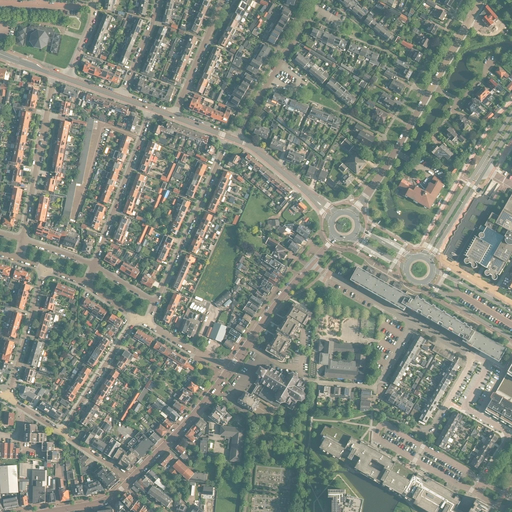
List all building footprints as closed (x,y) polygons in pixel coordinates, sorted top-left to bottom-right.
[(148,3),(141,1),(139,1),(137,0),(136,0),(136,3),(139,3),(138,8),(146,10),(147,3),(148,3)] [(197,0),(198,0),(202,2),(201,6),(196,4),(201,6),(207,9),(210,2),(203,0),(197,0)] [(251,0),(241,0),(240,2),(246,5),(249,6),(251,7),(252,8),(254,6),(249,3),(251,0)] [(351,12),(355,6),(353,4),(355,2),(353,0),(346,8),(351,12)] [(434,8),(437,5),(428,0),(427,0),(425,3),(434,8)] [(237,8),(245,12),(249,6),(246,5),(240,2),(237,8)] [(171,11),(177,13),(177,10),(174,9),(175,5),(167,3),(165,10),(171,11)] [(110,12),(110,11),(114,12),(114,10),(113,10),(113,5),(105,4),(104,11),(110,12)] [(194,10),(198,12),(204,15),(207,9),(201,6),(196,4),(195,6),(200,8),(198,12),(194,10)] [(351,12),(355,16),(360,10),(361,9),(362,8),(357,4),(355,6),(351,12)] [(278,12),(280,14),(283,15),(287,18),(291,12),(290,12),(291,11),(286,8),(282,6),(280,11),(279,10),(278,12)] [(486,19),(483,22),(488,28),(492,24),(490,21),(491,21),(488,18),(493,14),(486,6),(483,10),(484,11),(481,13),(484,17),(486,19)] [(146,10),(138,8),(137,10),(139,11),(138,15),(144,16),(146,10)] [(240,17),(244,19),(246,17),(243,15),(245,12),(237,8),(234,14),(240,17)] [(360,10),(355,16),(360,19),(365,14),(362,12),(364,10),(362,8),(361,9),(360,10)] [(393,15),(396,11),(390,8),(387,13),(392,16),(393,15)] [(437,14),(435,18),(441,21),(446,14),(440,10),(439,11),(435,9),(433,12),(437,14)] [(171,15),(171,11),(165,10),(163,17),(170,18),(172,18),(177,19),(178,17),(176,17),(176,16),(172,16),(172,15),(171,15)] [(191,16),(196,18),(196,19),(202,21),(204,15),(198,12),(194,10),(193,13),(197,14),(195,18),(191,16)] [(241,25),(243,23),(238,21),(240,17),(234,14),(231,20),(236,23),(239,24),(241,25)] [(289,19),(287,18),(283,15),(280,14),(277,19),(286,24),(289,19)] [(408,18),(406,17),(401,14),(398,19),(405,23),(408,18)] [(108,23),(110,24),(112,18),(104,15),(102,22),(108,24),(108,23)] [(134,21),(133,24),(135,25),(134,26),(141,28),(143,21),(137,19),(138,18),(132,16),(131,20),(134,21)] [(202,21),(196,19),(196,18),(191,16),(190,19),(194,21),(193,25),(200,28),(202,24),(201,23),(202,21)] [(371,19),(368,17),(363,22),(368,26),(373,21),(375,18),(373,16),(371,19)] [(170,18),(163,17),(162,23),(168,25),(170,18)] [(375,22),(373,20),(375,18),(373,21),(368,26),(373,30),(377,24),(375,22)] [(276,25),(277,26),(283,29),(286,24),(277,19),(275,23),(274,24),(276,25)] [(238,31),(240,32),(241,30),(239,29),(237,28),(239,24),(236,23),(231,20),(228,26),(233,29),(235,30),(236,30),(238,31)] [(424,24),(428,26),(425,30),(427,31),(427,32),(433,35),(438,27),(432,24),(431,25),(425,21),(424,24)] [(108,24),(102,22),(99,28),(105,30),(107,31),(110,24),(108,23),(108,24)] [(377,24),(373,30),(377,34),(382,28),(384,27),(384,26),(379,22),(377,24)] [(17,39),(16,45),(24,46),(25,41),(30,42),(34,48),(41,50),(47,46),(51,47),(50,52),(56,53),(60,35),(54,34),(53,32),(54,29),(30,24),(30,27),(28,28),(20,26),(19,32),(18,32),(16,38),(17,39)] [(135,25),(133,24),(132,24),(129,30),(131,31),(132,31),(132,32),(138,34),(141,28),(134,26),(135,25)] [(200,28),(193,25),(191,24),(188,31),(197,34),(200,28)] [(273,30),(274,31),(280,35),(283,29),(277,26),(276,25),(274,24),(271,29),(273,30)] [(232,36),(235,38),(236,35),(234,34),(235,30),(233,29),(228,26),(224,32),(230,35),(232,36)] [(387,32),(388,31),(384,27),(382,28),(377,34),(381,38),(382,38),(386,32),(387,32)] [(104,33),(105,30),(99,28),(97,34),(103,36),(105,37),(108,38),(109,35),(104,33)] [(167,30),(161,28),(158,34),(164,37),(164,36),(166,37),(167,34),(165,33),(167,30)] [(412,32),(418,35),(416,39),(418,40),(416,43),(419,45),(425,49),(430,41),(423,38),(420,36),(422,32),(414,28),(413,28),(411,31),(412,32)] [(130,34),(129,37),(129,38),(135,41),(138,34),(132,32),(132,31),(131,31),(129,30),(127,29),(126,32),(130,34)] [(268,34),(270,35),(270,36),(277,40),(280,35),(274,31),(273,30),(271,29),(268,34)] [(310,35),(316,38),(319,32),(313,29),(310,35)] [(319,31),(319,32),(316,38),(315,41),(317,42),(318,40),(321,42),(322,40),(324,34),(325,33),(319,31)] [(230,35),(224,32),(221,38),(227,41),(229,42),(232,43),(233,41),(230,39),(232,36),(230,35)] [(386,32),(382,38),(381,38),(384,41),(385,40),(387,41),(389,39),(391,40),(393,38),(387,32),(386,32)] [(105,37),(103,36),(97,34),(94,40),(101,43),(102,40),(103,41),(102,43),(105,44),(106,42),(103,41),(105,37)] [(162,43),(166,44),(167,42),(164,41),(165,40),(163,40),(164,37),(158,34),(155,40),(162,43)] [(277,40),(270,36),(270,35),(268,34),(265,40),(267,41),(273,45),(277,40)] [(189,39),(187,42),(188,42),(188,43),(193,45),(194,46),(196,41),(195,41),(196,39),(188,35),(187,38),(189,39)] [(333,45),(336,37),(330,35),(330,36),(327,42),(326,46),(328,46),(329,43),(333,45)] [(126,44),(127,44),(133,47),(135,41),(129,38),(129,37),(129,38),(124,36),(123,38),(125,39),(124,43),(126,44)] [(336,37),(333,45),(336,46),(335,48),(337,49),(338,47),(341,40),(341,39),(336,37)] [(227,41),(221,38),(218,44),(224,47),(226,48),(229,42),(227,41)] [(94,40),(92,47),(100,50),(103,51),(104,48),(101,47),(102,46),(100,46),(101,43),(94,40)] [(162,43),(155,40),(153,47),(159,49),(164,51),(165,48),(160,46),(162,43)] [(188,42),(187,42),(183,40),(182,43),(185,44),(187,45),(185,49),(191,51),(193,45),(188,43),(188,42)] [(346,43),(341,40),(338,47),(337,49),(343,51),(344,49),(346,43)] [(409,49),(411,49),(413,45),(403,40),(400,44),(409,49)] [(124,43),(121,42),(120,44),(123,46),(122,49),(124,50),(124,51),(130,53),(133,47),(127,44),(126,44),(124,43)] [(259,50),(261,51),(268,55),(271,50),(262,44),(259,50),(259,49),(259,50)] [(349,55),(352,56),(356,46),(350,44),(348,49),(347,48),(346,52),(350,53),(349,55)] [(359,55),(362,49),(356,46),(352,56),(351,58),(353,58),(354,55),(355,55),(356,54),(359,55)] [(89,53),(98,56),(100,50),(92,47),(89,53)] [(159,49),(153,47),(150,53),(158,56),(161,57),(162,54),(159,53),(158,52),(159,49)] [(181,54),(182,55),(188,58),(191,51),(185,49),(180,47),(179,49),(183,50),(181,54)] [(124,51),(124,50),(122,49),(119,48),(118,51),(122,53),(121,56),(128,60),(130,55),(129,55),(130,53),(124,51)] [(220,58),(221,55),(219,54),(220,50),(214,48),(211,54),(217,57),(219,58),(220,58)] [(364,58),(367,51),(362,49),(359,55),(362,56),(362,57),(364,58)] [(264,60),(268,55),(261,51),(259,50),(256,55),(264,60)] [(411,54),(408,59),(413,62),(414,61),(417,62),(422,55),(416,51),(415,52),(411,50),(409,53),(411,54)] [(367,51),(364,58),(367,59),(367,58),(370,60),(373,53),(367,51)] [(149,53),(147,59),(155,62),(156,62),(159,63),(160,61),(156,59),(158,56),(150,53),(149,53)] [(379,56),(373,53),(370,60),(369,63),(377,67),(379,63),(376,62),(379,56)] [(125,66),(127,60),(128,60),(121,56),(115,54),(113,57),(120,60),(119,63),(120,64),(119,66),(122,67),(123,65),(125,66)] [(209,61),(215,63),(220,65),(221,62),(218,61),(219,58),(217,57),(211,54),(209,61)] [(294,62),(298,66),(304,59),(302,57),(301,58),(298,55),(297,54),(292,59),(294,61),(294,62)] [(180,61),(186,64),(188,58),(182,55),(180,61)] [(261,66),(264,60),(256,55),(253,60),(255,61),(254,61),(255,62),(261,66)] [(332,62),(321,56),(320,59),(330,65),(332,62)] [(238,68),(242,61),(235,57),(232,64),(238,68)] [(298,66),(303,70),(308,63),(310,61),(308,59),(307,60),(304,58),(304,59),(298,66)] [(155,62),(147,59),(145,65),(151,68),(156,70),(157,67),(154,66),(155,62)] [(183,70),(186,64),(180,61),(175,59),(174,62),(177,63),(178,64),(177,67),(177,68),(183,70)] [(394,66),(400,69),(398,74),(403,77),(407,80),(412,72),(407,69),(408,67),(406,66),(406,65),(397,60),(394,65),(394,66)] [(214,70),(217,71),(218,69),(214,67),(215,63),(209,61),(206,67),(212,69),(214,70)] [(310,61),(308,63),(303,70),(307,73),(308,73),(312,67),(315,65),(310,61)] [(258,71),(261,66),(255,62),(253,65),(253,64),(252,66),(251,67),(258,71)] [(82,72),(88,74),(90,66),(91,66),(91,65),(86,63),(82,72)] [(143,70),(141,74),(147,76),(148,75),(150,76),(150,75),(153,76),(154,74),(149,72),(151,68),(145,65),(144,65),(142,69),(143,70)] [(175,74),(180,76),(183,70),(177,68),(177,67),(172,65),(171,68),(174,69),(176,70),(174,73),(175,74)] [(255,76),(258,71),(251,67),(252,66),(249,65),(246,70),(248,72),(255,76)] [(308,73),(312,76),(317,71),(319,68),(315,65),(312,67),(308,73)] [(88,74),(94,76),(96,68),(91,66),(90,66),(88,74)] [(211,76),(217,79),(218,76),(213,74),(214,70),(212,69),(206,67),(203,73),(210,76),(211,76)] [(500,77),(503,75),(506,78),(508,76),(498,67),(494,72),(500,77)] [(96,68),(94,76),(100,78),(102,71),(96,68)] [(312,76),(312,77),(317,81),(317,80),(322,74),(324,72),(319,68),(317,71),(312,76)] [(0,78),(8,81),(8,77),(5,76),(6,71),(0,69),(0,78)] [(103,69),(102,71),(100,78),(106,80),(109,71),(103,69)] [(109,71),(106,80),(112,82),(114,75),(115,73),(109,71)] [(178,83),(180,76),(175,74),(174,73),(171,72),(167,82),(174,85),(175,82),(178,83)] [(317,80),(322,84),(328,76),(324,72),(322,74),(317,80)] [(115,73),(114,75),(112,82),(117,84),(120,75),(115,73)] [(201,79),(207,82),(209,83),(213,85),(214,82),(213,81),(210,80),(211,76),(210,76),(203,73),(201,79)] [(362,79),(363,79),(368,82),(370,78),(367,76),(365,74),(362,79)] [(243,81),(242,82),(249,86),(252,80),(244,75),(241,80),(243,81)] [(136,87),(135,90),(136,91),(140,92),(143,84),(143,85),(146,77),(142,76),(141,78),(139,79),(139,81),(137,87),(136,87)] [(31,83),(29,82),(28,85),(34,86),(35,84),(39,85),(41,79),(34,77),(33,77),(33,78),(31,83)] [(209,83),(207,82),(201,79),(198,86),(206,89),(209,90),(210,87),(207,86),(209,83)] [(494,90),(496,88),(501,93),(504,89),(500,85),(498,86),(491,79),(489,81),(488,81),(487,83),(487,84),(493,90),(493,89),(494,90)] [(241,80),(238,86),(239,87),(246,91),(249,86),(242,82),(243,81),(241,80)] [(397,93),(399,94),(404,86),(394,80),(389,88),(392,90),(392,89),(394,90),(393,91),(397,94),(397,93)] [(330,90),(336,83),(334,81),(332,84),(329,81),(325,87),(330,90)] [(330,90),(334,94),(339,89),(341,87),(336,83),(330,90)] [(28,85),(23,84),(22,87),(25,87),(24,90),(28,91),(27,95),(33,96),(33,95),(37,96),(39,87),(34,86),(28,85)] [(143,84),(140,92),(146,94),(149,87),(143,85),(143,84)] [(66,86),(62,85),(60,91),(64,92),(63,93),(68,95),(68,94),(70,95),(73,88),(66,86)] [(203,96),(206,89),(198,86),(197,85),(195,90),(196,90),(195,92),(203,96)] [(168,91),(167,93),(164,101),(169,102),(172,92),(173,92),(174,87),(170,86),(168,91)] [(239,87),(238,86),(235,91),(236,92),(243,96),(246,91),(239,87)] [(149,87),(146,94),(152,96),(155,89),(149,87)] [(339,89),(334,94),(339,98),(343,93),(345,90),(341,87),(339,89)] [(492,96),(483,87),(479,91),(488,100),(492,96)] [(73,88),(70,95),(73,96),(73,97),(77,98),(80,91),(73,88)] [(155,89),(152,96),(158,99),(161,91),(155,89)] [(167,93),(168,91),(161,90),(161,91),(158,99),(164,101),(167,93)] [(343,93),(339,98),(343,102),(350,94),(345,90),(343,93)] [(240,101),(243,96),(236,92),(235,91),(232,96),(240,101)] [(488,100),(479,91),(475,95),(481,102),(480,103),(485,108),(487,106),(485,105),(489,101),(488,100)] [(272,100),(271,102),(277,104),(277,102),(278,103),(281,96),(278,95),(278,94),(275,93),(272,100)] [(33,95),(33,96),(27,95),(24,94),(22,101),(26,101),(36,103),(37,96),(33,95)] [(93,96),(87,94),(85,100),(91,102),(93,96)] [(350,94),(343,102),(348,106),(353,101),(354,102),(356,99),(350,94)] [(390,110),(394,103),(388,100),(390,97),(383,94),(378,103),(390,110)] [(99,98),(93,96),(91,102),(97,105),(99,98)] [(196,104),(193,111),(199,113),(201,106),(198,105),(201,97),(199,96),(198,99),(197,101),(196,104)] [(240,101),(232,96),(231,96),(226,105),(233,108),(235,105),(237,106),(240,101)] [(281,96),(278,103),(283,105),(286,98),(287,97),(283,96),(282,97),(281,96)] [(99,98),(97,105),(96,107),(102,109),(103,107),(105,100),(99,98)] [(285,109),(287,110),(288,108),(289,108),(292,100),(286,98),(283,105),(286,106),(285,109)] [(477,104),(479,102),(475,98),(473,100),(472,99),(468,103),(478,114),(480,112),(476,108),(479,106),(477,104)] [(197,101),(193,99),(189,110),(193,111),(196,104),(197,101)] [(108,111),(109,109),(111,102),(105,100),(103,107),(102,109),(108,111)] [(292,100),(289,108),(291,109),(291,108),(295,109),(297,103),(292,100)] [(373,108),(376,104),(368,100),(366,104),(373,108)] [(34,109),(36,103),(26,101),(25,104),(22,103),(22,105),(23,106),(23,107),(34,109)] [(112,110),(114,111),(117,104),(111,102),(109,109),(108,111),(111,112),(112,110)] [(294,111),(297,113),(299,114),(299,115),(303,105),(297,103),(295,109),(294,111)] [(473,112),(477,115),(478,114),(468,103),(463,108),(470,115),(473,112)] [(117,104),(114,111),(114,112),(116,113),(117,112),(120,113),(122,106),(117,104)] [(303,105),(299,115),(301,116),(302,112),(306,114),(309,106),(305,105),(305,106),(303,105)] [(122,106),(120,113),(119,116),(125,118),(126,116),(128,117),(130,113),(127,112),(128,109),(122,106)] [(199,113),(204,115),(207,108),(201,106),(199,113)] [(23,109),(16,108),(13,107),(14,108),(14,110),(19,111),(18,113),(21,113),(20,118),(30,120),(31,114),(22,112),(23,109)] [(224,115),(222,122),(226,124),(230,113),(232,109),(227,107),(224,115)] [(72,119),(72,120),(77,121),(78,118),(69,116),(70,110),(60,108),(59,114),(65,116),(65,118),(72,119)] [(204,115),(208,117),(210,118),(213,110),(207,108),(204,115)] [(313,108),(308,118),(314,121),(315,118),(318,110),(313,108)] [(210,118),(214,119),(216,120),(219,112),(213,110),(210,118)] [(318,110),(315,118),(314,121),(316,121),(317,120),(320,122),(319,123),(321,120),(324,112),(318,110)] [(372,118),(382,124),(387,116),(377,110),(372,118)] [(219,112),(216,120),(222,122),(224,115),(219,112)] [(326,124),(326,122),(329,115),(329,114),(324,112),(321,120),(319,123),(325,125),(326,124)] [(127,120),(130,121),(136,123),(138,119),(134,118),(135,116),(134,114),(130,113),(128,117),(126,116),(125,118),(125,119),(127,120)] [(329,115),(326,122),(326,124),(331,126),(330,127),(332,124),(335,118),(329,115)] [(461,115),(454,122),(462,130),(465,127),(466,127),(469,125),(468,124),(469,123),(466,121),(467,120),(465,118),(464,119),(461,115)] [(338,127),(340,120),(335,118),(332,124),(330,127),(336,130),(337,126),(338,127)] [(61,121),(60,128),(69,129),(71,123),(61,121)] [(164,128),(162,132),(170,135),(173,125),(168,123),(165,128),(164,128)] [(18,131),(27,133),(29,125),(24,124),(24,126),(19,125),(18,128),(15,127),(14,130),(18,131)] [(126,130),(132,133),(135,126),(129,124),(126,130)] [(160,132),(162,132),(164,128),(161,126),(161,127),(155,125),(153,133),(159,135),(160,132)] [(179,127),(173,125),(170,135),(172,136),(173,132),(177,133),(179,127)] [(363,129),(356,125),(353,131),(359,135),(357,138),(362,141),(361,144),(369,148),(374,138),(362,131),(363,129)] [(263,128),(256,126),(255,130),(253,134),(260,136),(263,128)] [(177,133),(182,135),(183,135),(185,129),(179,127),(177,133)] [(58,134),(68,136),(69,131),(72,132),(72,133),(75,134),(75,132),(78,132),(78,131),(76,130),(69,129),(60,128),(58,134)] [(269,131),(263,128),(260,136),(259,137),(266,139),(267,136),(269,131)] [(458,139),(462,143),(466,139),(461,135),(459,137),(449,128),(443,134),(452,141),(455,138),(457,140),(458,139)] [(185,129),(183,135),(182,135),(182,138),(184,138),(185,136),(189,138),(191,131),(185,129)] [(14,130),(13,134),(14,134),(14,136),(16,137),(22,138),(22,139),(26,139),(27,133),(18,131),(14,130)] [(197,133),(191,131),(189,138),(194,140),(197,133)] [(203,136),(197,133),(194,140),(197,141),(196,141),(196,143),(197,144),(198,144),(199,145),(203,136)] [(57,140),(67,142),(68,136),(58,134),(57,140)] [(124,136),(122,142),(128,144),(131,139),(124,136)] [(206,144),(209,138),(203,136),(199,145),(199,146),(205,148),(206,145),(207,145),(206,145),(207,144),(206,144)] [(270,148),(276,150),(279,142),(280,139),(281,137),(278,136),(277,137),(274,136),(273,139),(272,139),(269,147),(270,147),(270,148)] [(14,137),(13,140),(16,140),(15,144),(16,144),(25,145),(26,139),(22,139),(22,138),(16,137),(16,138),(14,137)] [(276,150),(282,152),(285,144),(282,143),(283,141),(280,139),(279,142),(276,150)] [(341,144),(345,148),(347,146),(350,149),(353,146),(345,139),(341,144)] [(67,142),(57,140),(56,147),(66,149),(72,150),(72,148),(69,147),(69,146),(66,145),(67,142)] [(128,144),(122,142),(120,141),(118,147),(120,147),(127,150),(128,148),(127,148),(128,144)] [(155,150),(157,151),(159,145),(149,142),(147,148),(155,151),(155,150)] [(10,143),(10,144),(11,144),(10,148),(14,149),(14,150),(16,150),(24,152),(25,145),(16,144),(15,144),(10,143)] [(208,146),(206,145),(205,148),(204,150),(206,150),(205,153),(206,153),(206,154),(209,155),(209,154),(211,155),(214,148),(209,146),(208,146)] [(443,156),(447,160),(453,154),(444,147),(442,145),(439,149),(434,145),(432,148),(431,147),(428,150),(434,155),(439,159),(443,156)] [(66,149),(56,147),(55,153),(64,155),(65,151),(68,152),(71,152),(73,152),(73,150),(72,150),(66,149)] [(127,152),(127,150),(120,147),(119,150),(116,149),(115,152),(124,155),(125,156),(126,154),(125,153),(126,151),(127,152)] [(152,156),(153,156),(155,157),(157,151),(155,150),(155,151),(147,148),(145,153),(152,156)] [(6,153),(6,155),(9,156),(13,157),(22,159),(22,158),(24,152),(16,150),(14,150),(13,154),(10,154),(6,153)] [(125,156),(124,155),(115,152),(113,159),(122,162),(124,157),(125,157),(125,156)] [(55,153),(53,159),(58,160),(57,161),(63,162),(64,155),(55,153)] [(152,163),(155,157),(153,156),(152,156),(145,153),(143,159),(152,163)] [(286,161),(292,163),(295,156),(289,153),(286,161)] [(295,156),(292,163),(298,165),(300,160),(303,162),(305,156),(302,155),(299,154),(296,153),(295,156)] [(344,164),(356,174),(366,164),(355,153),(352,157),(351,156),(344,164)] [(233,163),(237,166),(238,164),(239,163),(240,161),(241,160),(242,158),(239,156),(238,157),(233,154),(232,157),(231,158),(231,159),(230,158),(226,165),(231,167),(233,163)] [(248,164),(252,158),(248,155),(244,159),(241,163),(246,166),(248,164)] [(8,162),(7,165),(13,166),(18,167),(19,164),(21,165),(22,159),(13,157),(9,156),(8,162)] [(323,162),(322,161),(319,169),(321,170),(324,162),(325,162),(328,158),(326,157),(323,162)] [(250,165),(253,168),(257,162),(252,158),(248,164),(246,166),(248,167),(250,165)] [(57,161),(58,160),(53,159),(52,166),(62,168),(65,169),(68,170),(68,167),(65,167),(65,166),(62,166),(63,162),(57,161)] [(150,168),(152,163),(143,159),(140,165),(150,168)] [(309,167),(306,176),(312,178),(316,168),(319,169),(322,161),(319,160),(317,165),(315,165),(313,168),(309,167)] [(107,163),(106,166),(109,167),(112,168),(118,171),(119,169),(120,169),(122,164),(115,161),(113,165),(107,163)] [(194,168),(195,168),(197,169),(204,172),(206,166),(200,164),(200,162),(198,161),(194,168)] [(262,166),(257,162),(253,168),(258,172),(262,166)] [(339,168),(337,170),(340,172),(342,174),(339,178),(341,179),(341,180),(340,181),(346,186),(349,183),(353,179),(353,178),(348,173),(347,173),(345,171),(347,168),(343,164),(339,168)] [(7,165),(6,168),(10,169),(11,169),(10,175),(16,177),(21,178),(23,172),(18,171),(19,167),(13,166),(7,165)] [(147,175),(150,168),(140,165),(138,170),(143,172),(142,173),(147,175)] [(61,171),(62,168),(52,166),(51,172),(55,173),(55,177),(66,179),(67,175),(64,175),(64,172),(61,171)] [(258,172),(263,176),(267,171),(262,166),(258,172)] [(195,168),(192,173),(195,174),(201,177),(204,172),(197,169),(195,168)] [(228,180),(231,174),(224,171),(222,177),(228,180)] [(263,176),(268,180),(272,175),(267,171),(263,176)] [(327,173),(321,171),(318,180),(324,183),(325,179),(327,180),(328,177),(326,176),(327,173)] [(114,182),(116,176),(110,174),(108,179),(114,182)] [(137,174),(135,180),(145,183),(147,178),(137,174)] [(195,174),(193,180),(199,183),(201,177),(195,174)] [(8,179),(7,185),(16,187),(17,183),(20,184),(21,178),(16,177),(10,175),(10,179),(8,179)] [(277,179),(272,175),(268,180),(273,184),(277,179)] [(72,180),(66,179),(55,177),(52,176),(51,179),(47,179),(46,185),(55,187),(56,183),(59,184),(60,181),(71,183),(71,182),(72,180)] [(436,178),(434,176),(431,181),(435,184),(434,186),(430,183),(428,183),(428,186),(426,190),(425,189),(422,190),(422,191),(418,189),(417,186),(415,187),(404,181),(403,183),(400,182),(397,187),(401,190),(399,194),(404,197),(405,195),(429,209),(443,185),(440,183),(441,181),(436,178)] [(102,177),(101,179),(105,181),(104,184),(106,185),(112,187),(114,182),(108,179),(102,177)] [(228,180),(222,177),(219,182),(228,186),(230,180),(228,180)] [(196,188),(199,183),(193,180),(190,179),(187,184),(190,185),(196,188)] [(273,184),(277,188),(282,183),(277,179),(273,184)] [(135,180),(133,185),(145,190),(146,188),(143,187),(145,183),(135,180)] [(228,186),(219,182),(217,188),(226,192),(227,192),(229,187),(228,186)] [(282,183),(277,188),(276,190),(281,194),(287,187),(282,183)] [(196,188),(190,185),(187,184),(185,189),(194,193),(196,188)] [(46,185),(45,191),(56,193),(55,196),(66,198),(67,192),(55,190),(55,187),(46,185)] [(106,185),(104,189),(104,190),(110,193),(112,187),(106,185)] [(133,185),(131,191),(140,194),(142,191),(144,192),(145,190),(133,185)] [(22,190),(17,190),(18,187),(9,186),(9,189),(12,189),(11,194),(11,195),(21,197),(22,190)] [(285,198),(287,196),(291,191),(287,187),(281,194),(285,198)] [(226,192),(217,188),(215,193),(221,196),(223,197),(226,192)] [(194,193),(185,189),(183,194),(185,196),(192,199),(194,193)] [(104,190),(102,196),(101,196),(108,198),(110,193),(104,190)] [(138,200),(140,194),(131,191),(129,196),(138,199),(138,200)] [(11,194),(5,193),(4,196),(10,197),(10,201),(20,202),(21,197),(11,195),(11,194)] [(221,196),(215,193),(212,198),(219,201),(221,202),(223,197),(221,196)] [(511,193),(499,217),(491,213),(484,226),(486,227),(498,234),(495,241),(500,244),(489,262),(502,270),(511,252),(511,193)] [(40,197),(39,203),(49,205),(49,203),(58,199),(60,200),(60,198),(50,196),(49,199),(40,197)] [(136,205),(138,199),(129,196),(128,196),(127,199),(128,200),(127,202),(134,204),(136,205)] [(210,204),(216,207),(219,201),(212,198),(210,204)] [(281,207),(287,201),(284,198),(278,205),(281,207)] [(179,205),(177,204),(187,209),(190,203),(188,203),(183,200),(181,199),(179,205)] [(292,208),(291,209),(296,213),(299,210),(302,213),(306,208),(300,202),(299,204),(297,202),(297,203),(294,200),(289,205),(292,208)] [(132,207),(134,204),(127,202),(125,207),(132,210),(133,210),(134,210),(134,208),(132,207)] [(94,210),(94,211),(96,211),(103,214),(105,208),(103,208),(104,206),(97,204),(97,205),(96,205),(94,210)] [(187,209),(177,204),(176,206),(178,207),(176,210),(179,211),(185,214),(187,209)] [(214,212),(216,207),(210,204),(207,209),(214,212)] [(133,210),(132,210),(125,207),(123,213),(132,216),(133,214),(132,214),(133,210)] [(174,215),(182,219),(185,214),(179,211),(176,210),(174,215)] [(94,211),(93,213),(95,214),(94,217),(101,219),(102,220),(103,216),(102,216),(103,214),(96,211),(94,211)] [(214,217),(215,216),(207,212),(206,214),(206,213),(203,219),(212,223),(214,217)] [(4,220),(2,225),(12,227),(15,219),(14,218),(15,214),(10,213),(9,218),(8,221),(4,220)] [(182,219),(174,215),(173,215),(171,220),(172,221),(180,225),(182,219)] [(99,225),(101,219),(94,217),(92,216),(91,219),(93,219),(92,222),(99,225)] [(119,223),(126,225),(128,226),(130,220),(121,217),(119,223)] [(209,228),(212,223),(203,219),(201,224),(209,228)] [(35,234),(41,236),(44,228),(41,227),(42,225),(41,225),(42,222),(39,221),(38,224),(37,224),(36,228),(37,229),(35,234)] [(96,230),(99,225),(92,222),(90,221),(89,224),(91,225),(90,228),(96,230)] [(169,226),(178,230),(180,225),(172,221),(169,226)] [(47,238),(52,240),(56,231),(57,228),(59,224),(56,223),(54,228),(51,227),(50,229),(47,238)] [(117,229),(124,231),(126,232),(127,232),(126,232),(128,226),(126,225),(119,223),(117,229)] [(44,227),(44,228),(41,236),(47,238),(50,229),(47,228),(48,227),(49,224),(46,224),(45,226),(45,227),(44,227)] [(65,232),(62,240),(64,240),(63,244),(68,246),(74,233),(68,231),(71,225),(68,224),(65,232)] [(201,224),(198,230),(207,233),(209,228),(201,224)] [(283,226),(286,228),(286,227),(294,233),(295,230),(297,231),(296,232),(299,233),(305,238),(306,236),(307,236),(309,233),(300,227),(298,229),(296,229),(292,226),(293,225),(283,226)] [(175,235),(178,230),(169,226),(169,228),(171,229),(169,232),(175,235)] [(284,234),(283,233),(286,228),(283,226),(282,228),(280,226),(279,228),(276,226),(271,227),(277,231),(283,235),(284,234)] [(502,270),(489,262),(500,244),(495,241),(498,234),(486,227),(485,228),(481,226),(480,228),(478,229),(483,232),(483,233),(482,233),(481,233),(480,233),(479,233),(479,234),(478,235),(478,236),(478,237),(479,238),(480,238),(479,239),(474,237),(463,256),(468,258),(468,259),(467,259),(466,259),(465,259),(464,260),(464,261),(463,261),(463,262),(464,263),(464,264),(465,264),(466,264),(467,264),(468,264),(469,263),(471,264),(471,265),(471,266),(471,267),(471,268),(472,268),(473,268),(473,269),(474,269),(475,268),(476,268),(476,267),(476,266),(476,265),(476,264),(475,263),(475,262),(481,266),(485,268),(489,270),(488,271),(487,270),(486,270),(486,271),(485,271),(484,272),(484,273),(484,274),(484,275),(485,275),(485,276),(486,276),(487,276),(488,276),(489,275),(492,276),(491,276),(491,277),(491,278),(491,279),(492,279),(492,280),(493,280),(494,280),(495,280),(496,280),(496,279),(497,279),(497,278),(497,277),(497,276),(496,276),(496,275),(495,275),(496,274),(499,276),(502,270)] [(56,231),(52,240),(58,243),(59,239),(62,240),(65,232),(62,231),(61,229),(57,228),(56,231)] [(122,237),(122,236),(124,237),(126,232),(124,231),(117,229),(115,234),(122,237)] [(198,230),(196,235),(204,239),(207,233),(198,230)] [(74,233),(68,246),(74,248),(76,244),(77,244),(80,239),(78,239),(80,235),(74,233)] [(124,240),(124,237),(122,236),(122,237),(115,234),(114,236),(113,236),(112,240),(113,240),(117,241),(116,243),(121,245),(122,240),(124,240)] [(203,241),(204,239),(196,235),(193,240),(200,243),(201,240),(203,241)] [(293,239),(293,240),(300,245),(301,242),(302,243),(303,242),(303,241),(303,240),(296,235),(295,237),(291,235),(290,237),(293,239)] [(164,242),(171,245),(173,240),(167,237),(165,242),(164,242)] [(281,258),(283,259),(286,255),(283,253),(285,250),(276,244),(277,242),(269,237),(265,244),(275,249),(270,256),(279,261),(281,258)] [(89,254),(92,246),(94,240),(89,238),(87,243),(84,242),(82,241),(81,244),(83,245),(82,247),(83,248),(81,251),(89,254)] [(293,242),(289,239),(287,242),(288,243),(290,244),(288,247),(295,252),(296,251),(297,250),(298,247),(292,243),(293,242)] [(193,240),(191,246),(197,249),(197,248),(200,249),(202,244),(200,243),(193,240)] [(168,251),(171,245),(164,242),(165,242),(162,241),(161,244),(163,245),(162,247),(159,246),(159,247),(168,251)] [(189,251),(195,254),(197,249),(191,246),(189,251)] [(115,254),(113,257),(109,263),(114,267),(118,260),(115,258),(116,255),(117,255),(121,249),(118,247),(117,250),(114,254),(115,254)] [(157,252),(160,253),(166,256),(168,251),(159,247),(157,252)] [(104,260),(109,263),(113,257),(110,255),(111,253),(108,251),(105,256),(106,256),(104,260)] [(129,254),(126,252),(121,260),(124,262),(119,269),(125,273),(129,266),(130,264),(127,262),(126,260),(129,254)] [(166,256),(160,253),(157,252),(154,257),(157,259),(156,261),(161,263),(162,261),(164,261),(166,256)] [(187,256),(184,261),(191,264),(191,263),(193,258),(191,257),(191,256),(189,254),(188,256),(187,256)] [(238,262),(239,263),(241,264),(245,258),(240,255),(236,261),(238,262)] [(280,273),(282,274),(287,266),(285,265),(284,267),(267,255),(264,259),(262,258),(261,260),(276,270),(280,273)] [(191,264),(184,261),(182,266),(188,269),(191,264)] [(9,267),(5,266),(2,275),(2,276),(6,276),(5,277),(8,278),(11,269),(9,268),(9,267)] [(129,266),(125,273),(130,276),(134,269),(129,266)] [(188,269),(182,266),(179,272),(186,275),(188,269)] [(275,270),(271,268),(268,273),(278,279),(281,274),(275,270)] [(384,283),(380,280),(372,275),(371,276),(371,275),(371,276),(367,274),(368,273),(366,273),(366,272),(365,272),(364,273),(363,272),(359,270),(357,269),(355,268),(353,271),(353,272),(354,271),(355,272),(351,279),(355,282),(360,284),(360,285),(364,287),(368,290),(369,290),(373,292),(377,295),(382,297),(386,300),(391,302),(395,305),(399,307),(400,307),(404,310),(404,309),(405,309),(406,306),(411,309),(416,312),(417,312),(422,315),(427,318),(432,321),(437,324),(443,327),(448,330),(453,333),(458,336),(463,339),(463,340),(468,343),(472,346),(473,346),(477,348),(481,351),(486,353),(490,356),(495,358),(498,360),(499,361),(500,360),(503,355),(504,353),(505,350),(503,349),(497,345),(497,346),(496,345),(488,340),(488,341),(487,340),(479,335),(478,335),(476,333),(474,333),(469,330),(466,328),(464,327),(464,325),(454,320),(453,319),(454,319),(444,314),(443,313),(433,308),(433,307),(423,302),(422,301),(419,299),(418,299),(416,297),(415,298),(412,296),(412,295),(411,298),(406,295),(398,290),(398,291),(397,290),(393,288),(393,287),(385,283),(384,283)] [(16,269),(13,278),(19,280),(22,271),(16,269)] [(134,269),(130,276),(135,279),(139,272),(134,269)] [(27,273),(22,271),(19,280),(21,281),(21,280),(23,281),(23,283),(25,284),(26,281),(28,282),(29,279),(29,278),(26,277),(27,273)] [(145,285),(149,279),(151,276),(153,273),(151,272),(149,275),(148,274),(147,275),(143,273),(140,278),(142,279),(140,282),(145,285)] [(183,280),(186,275),(179,272),(177,277),(183,280)] [(277,280),(266,273),(264,276),(269,279),(268,280),(264,277),(263,278),(267,281),(274,285),(277,280)] [(181,285),(183,280),(177,277),(175,282),(181,285)] [(262,282),(260,284),(270,291),(273,286),(259,277),(258,279),(262,282)] [(151,288),(155,282),(149,279),(145,285),(151,288)] [(179,291),(181,285),(175,282),(172,288),(176,289),(178,290),(179,291)] [(250,282),(248,284),(266,297),(270,292),(263,287),(261,290),(259,289),(259,288),(250,282)] [(19,290),(28,292),(30,286),(20,284),(19,290)] [(52,292),(50,297),(56,299),(56,297),(55,296),(56,294),(61,296),(64,286),(58,284),(56,288),(54,288),(52,293),(52,292)] [(75,291),(64,286),(61,296),(70,299),(68,302),(74,305),(75,300),(72,299),(75,291)] [(26,298),(28,292),(19,290),(16,289),(15,295),(17,296),(17,295),(26,298)] [(232,296),(227,290),(213,302),(218,308),(232,296)] [(262,302),(266,297),(257,291),(255,294),(256,295),(255,297),(262,302)] [(174,294),(171,299),(178,302),(180,297),(178,296),(174,294)] [(16,301),(25,304),(26,298),(17,295),(17,296),(16,301)] [(249,301),(259,308),(262,303),(252,296),(249,301)] [(45,302),(55,305),(56,302),(59,303),(60,300),(56,299),(50,297),(47,297),(45,302)] [(83,297),(80,303),(83,304),(82,305),(87,309),(91,302),(86,299),(83,297)] [(178,302),(171,299),(169,305),(176,308),(177,304),(179,305),(180,303),(178,302)] [(14,307),(23,310),(25,304),(16,301),(14,307)] [(246,306),(249,308),(256,313),(259,308),(249,301),(246,306)] [(54,308),(55,305),(45,302),(43,308),(53,311),(52,314),(63,317),(63,314),(58,312),(59,310),(54,308)] [(92,312),(97,305),(91,302),(87,309),(92,312)] [(294,303),(287,315),(301,323),(304,325),(311,314),(294,303)] [(92,312),(96,314),(92,320),(94,321),(96,318),(102,308),(97,305),(92,312)] [(168,308),(167,310),(173,313),(176,308),(169,305),(168,305),(167,307),(167,308),(168,308)] [(242,311),(246,313),(252,318),(255,313),(249,309),(245,307),(242,311)] [(6,308),(5,311),(9,312),(8,317),(11,318),(16,319),(20,320),(22,315),(16,313),(17,311),(6,308)] [(102,308),(96,318),(101,321),(103,318),(107,311),(102,308)] [(165,312),(163,315),(164,315),(171,318),(173,313),(167,310),(166,312),(165,312)] [(236,315),(242,319),(249,323),(252,318),(245,314),(244,316),(238,312),(236,315)] [(42,313),(41,319),(49,321),(53,322),(55,315),(48,313),(48,315),(42,313)] [(112,314),(110,317),(108,316),(105,319),(105,321),(107,322),(108,321),(111,323),(109,326),(108,326),(107,326),(104,330),(106,331),(106,330),(108,332),(117,318),(112,314)] [(301,323),(287,315),(286,314),(283,320),(281,323),(296,331),(301,323)] [(171,318),(164,315),(163,315),(164,315),(162,321),(166,323),(165,325),(169,326),(172,319),(171,318)] [(8,317),(6,323),(9,324),(9,323),(16,325),(18,326),(20,320),(16,319),(11,318),(8,317)] [(113,332),(114,332),(115,331),(115,330),(115,329),(114,328),(113,328),(115,326),(118,328),(122,321),(117,318),(108,332),(106,330),(106,331),(105,332),(103,335),(108,338),(110,335),(111,336),(113,333),(112,332),(113,332)] [(41,319),(39,325),(48,327),(51,328),(52,325),(55,325),(56,323),(53,322),(49,321),(41,319)] [(234,321),(238,324),(245,329),(248,324),(242,319),(240,322),(235,319),(234,321)] [(184,320),(180,331),(182,332),(182,333),(193,337),(197,326),(192,324),(192,323),(184,320)] [(235,330),(241,334),(244,330),(235,323),(234,322),(232,325),(236,328),(235,330)] [(6,323),(5,329),(7,330),(8,329),(16,332),(17,332),(18,326),(16,325),(9,323),(9,324),(6,323)] [(226,337),(224,336),(226,331),(225,331),(226,327),(215,323),(212,328),(209,327),(205,337),(223,344),(223,343),(224,344),(226,340),(226,337)] [(276,331),(277,332),(290,340),(296,331),(281,323),(280,326),(279,325),(276,331)] [(39,325),(37,330),(46,333),(50,334),(51,328),(48,327),(39,325)] [(234,342),(235,343),(241,335),(228,326),(227,333),(228,334),(229,334),(233,336),(230,340),(230,339),(228,342),(230,343),(233,344),(234,342)] [(0,333),(0,336),(2,337),(9,338),(9,336),(15,338),(16,335),(17,332),(16,332),(8,329),(7,330),(5,329),(3,334),(0,333)] [(37,330),(36,337),(39,338),(39,339),(42,340),(44,341),(47,342),(50,334),(46,333),(37,330)] [(137,330),(134,336),(133,338),(138,341),(143,333),(137,330)] [(288,344),(290,340),(277,332),(275,334),(273,337),(272,339),(286,348),(289,344),(288,344)] [(144,342),(148,336),(143,333),(138,341),(143,344),(144,342)] [(416,335),(413,341),(420,345),(422,342),(424,343),(427,345),(429,342),(416,335)] [(148,336),(144,342),(149,345),(153,339),(148,336)] [(97,341),(105,346),(109,341),(103,338),(101,340),(99,339),(97,341)] [(284,352),(286,348),(272,339),(269,344),(269,343),(265,351),(282,361),(287,354),(284,352)] [(5,340),(3,346),(12,348),(14,342),(5,340)] [(223,345),(230,350),(234,345),(232,344),(233,344),(230,343),(228,342),(226,340),(224,344),(223,343),(223,344),(222,344),(223,345)] [(34,341),(32,347),(42,349),(43,344),(34,341)] [(94,346),(96,347),(102,351),(105,346),(97,341),(94,346)] [(417,350),(420,345),(413,341),(410,346),(417,350)] [(153,348),(158,351),(162,345),(157,342),(153,348)] [(365,355),(363,355),(364,351),(365,348),(358,344),(358,345),(333,343),(325,342),(319,342),(319,351),(324,352),(324,354),(319,353),(318,365),(326,365),(325,368),(324,377),(362,380),(363,371),(359,371),(359,367),(364,368),(365,360),(365,355)] [(161,353),(163,354),(167,348),(162,345),(158,351),(157,353),(160,354),(161,353)] [(3,346),(1,352),(3,352),(11,354),(12,349),(12,348),(3,346)] [(417,350),(410,346),(407,351),(414,355),(416,356),(417,356),(418,353),(421,355),(423,353),(417,350)] [(32,347),(31,353),(40,355),(43,356),(45,350),(42,349),(32,347)] [(93,352),(99,356),(102,351),(96,347),(93,352)] [(172,351),(167,348),(163,354),(168,357),(172,351)] [(88,356),(95,360),(96,361),(99,356),(93,352),(92,351),(88,356)] [(129,358),(131,354),(125,351),(122,356),(128,359),(130,361),(131,359),(129,358)] [(171,359),(173,360),(177,354),(172,351),(168,357),(167,360),(169,361),(171,359)] [(404,356),(411,360),(414,355),(407,351),(404,356)] [(2,356),(1,359),(2,359),(3,360),(3,362),(7,363),(8,361),(9,361),(10,360),(11,355),(11,354),(3,352),(3,353),(2,356)] [(31,353),(29,358),(36,360),(38,361),(42,362),(43,356),(40,355),(31,353)] [(173,360),(172,362),(177,366),(178,363),(182,357),(177,354),(173,360)] [(83,363),(92,368),(97,362),(96,361),(95,360),(88,356),(83,363)] [(130,361),(128,359),(122,356),(119,360),(124,364),(127,366),(130,361)] [(408,365),(411,360),(404,356),(401,361),(408,365)] [(178,363),(177,366),(176,368),(174,370),(177,372),(178,369),(177,368),(178,367),(179,367),(181,365),(183,366),(183,367),(186,370),(187,367),(189,365),(189,364),(186,362),(187,360),(182,357),(178,363)] [(38,361),(36,360),(29,358),(28,364),(37,367),(38,361)] [(122,367),(124,364),(119,360),(116,365),(117,366),(115,368),(120,371),(121,370),(124,372),(126,369),(122,367)] [(405,371),(408,365),(401,361),(398,367),(405,371)] [(455,364),(452,362),(450,365),(445,362),(443,364),(446,366),(449,367),(455,371),(458,366),(455,364)] [(0,379),(2,376),(1,375),(4,370),(7,371),(8,365),(3,363),(1,369),(0,370),(0,379)] [(490,402),(485,410),(490,413),(491,414),(493,415),(495,416),(498,418),(501,420),(506,423),(509,424),(511,425),(511,363),(511,364),(508,371),(507,372),(503,379),(495,394),(491,399),(490,402)] [(84,366),(81,372),(87,376),(91,370),(84,366)] [(265,370),(264,370),(260,368),(256,375),(258,376),(257,377),(258,378),(254,384),(256,385),(254,389),(258,392),(257,394),(254,392),(253,393),(278,408),(280,404),(280,403),(284,403),(285,403),(286,404),(284,406),(292,410),(295,404),(297,401),(300,402),(301,402),(304,399),(305,400),(305,399),(304,399),(305,395),(303,392),(304,389),(307,384),(303,381),(302,379),(298,379),(297,376),(298,376),(297,375),(297,376),(293,374),(294,373),(293,373),(293,374),(289,374),(289,373),(288,373),(288,374),(289,375),(287,378),(283,376),(283,375),(282,375),(279,373),(279,372),(278,372),(278,373),(274,370),(275,370),(274,369),(274,370),(273,370),(274,368),(271,367),(271,368),(270,368),(270,367),(269,367),(267,366),(265,366),(264,368),(265,370)] [(445,370),(441,368),(440,370),(443,371),(446,373),(452,376),(455,371),(449,367),(446,366),(445,370)] [(398,367),(395,372),(402,376),(405,371),(398,367)] [(78,376),(84,380),(85,381),(88,376),(87,376),(81,372),(76,368),(75,370),(77,372),(76,375),(78,376)] [(34,371),(26,369),(25,375),(32,377),(36,378),(37,374),(38,374),(39,372),(34,371)] [(113,369),(110,374),(116,378),(119,373),(120,372),(115,369),(115,370),(113,369)] [(443,378),(449,382),(452,376),(446,373),(443,371),(440,377),(443,378)] [(399,381),(402,376),(395,372),(392,377),(399,381)] [(108,376),(106,379),(112,383),(115,384),(118,380),(115,378),(116,378),(110,374),(109,376),(108,376)] [(84,380),(78,376),(75,381),(81,385),(82,386),(84,383),(83,382),(84,380)] [(389,382),(391,383),(396,386),(398,383),(403,386),(405,384),(399,381),(392,377),(389,382)] [(436,378),(434,380),(440,383),(446,387),(449,382),(443,378),(441,381),(436,378)] [(104,384),(112,390),(113,390),(116,385),(115,384),(112,383),(106,379),(107,379),(104,384)] [(186,387),(194,392),(195,391),(196,390),(197,389),(197,388),(198,387),(196,386),(198,383),(193,379),(190,382),(189,380),(185,386),(186,387)] [(78,390),(81,385),(75,381),(72,380),(71,382),(73,384),(72,386),(78,390)] [(440,383),(437,388),(443,392),(446,387),(440,383)] [(101,386),(99,389),(108,394),(109,395),(112,390),(104,384),(102,386),(101,386)] [(19,394),(20,396),(21,397),(24,399),(28,402),(28,403),(29,403),(30,404),(31,404),(32,404),(37,396),(29,391),(30,389),(21,386),(19,392),(19,394)] [(69,391),(75,395),(78,390),(72,386),(69,391)] [(319,391),(318,397),(322,398),(322,397),(329,397),(329,391),(330,388),(322,387),(322,391),(319,391)] [(179,396),(175,393),(173,396),(184,405),(186,406),(189,403),(190,402),(191,401),(191,400),(192,399),(189,397),(191,394),(183,388),(180,391),(182,392),(179,396)] [(329,397),(339,398),(340,393),(340,388),(333,388),(332,391),(329,391),(329,397)] [(440,397),(443,392),(437,388),(434,393),(440,397)] [(99,389),(96,394),(103,398),(104,395),(107,397),(108,394),(99,389)] [(238,401),(238,403),(253,412),(259,401),(253,397),(255,395),(254,394),(252,397),(251,396),(253,393),(254,392),(257,394),(258,392),(254,389),(250,395),(245,392),(242,396),(241,398),(239,399),(238,401)] [(339,398),(350,399),(350,393),(350,389),(343,389),(343,393),(340,393),(339,398)] [(390,403),(393,405),(396,398),(394,396),(397,391),(394,389),(393,392),(392,393),(392,394),(390,397),(388,400),(383,397),(382,399),(389,404),(390,403)] [(67,399),(72,402),(75,396),(75,395),(69,391),(67,390),(62,396),(67,399)] [(370,398),(371,391),(361,390),(361,399),(367,399),(367,398),(370,398)] [(141,402),(146,394),(142,392),(137,399),(141,402)] [(397,409),(398,408),(403,399),(400,397),(402,394),(400,392),(396,398),(393,405),(394,406),(394,407),(397,409)] [(437,402),(440,397),(434,393),(431,399),(437,402)] [(97,394),(92,402),(98,405),(103,398),(96,394),(97,394)] [(398,408),(403,411),(407,404),(404,402),(407,397),(405,395),(403,399),(398,408)] [(426,403),(428,404),(434,408),(437,402),(431,399),(429,397),(428,397),(427,400),(427,401),(426,403)] [(162,412),(161,411),(166,405),(158,398),(154,404),(154,403),(151,407),(155,410),(160,414),(162,412)] [(410,398),(407,404),(403,411),(408,414),(412,407),(413,407),(412,407),(414,405),(411,403),(412,400),(410,398)] [(184,408),(178,403),(179,401),(176,399),(173,402),(176,404),(177,403),(178,403),(174,409),(180,414),(181,413),(182,413),(183,412),(183,411),(184,408)] [(367,401),(367,399),(361,399),(360,408),(369,409),(370,401),(367,401)] [(48,403),(46,401),(45,403),(42,401),(37,408),(41,411),(42,410),(43,411),(47,404),(48,403)] [(141,405),(136,402),(132,409),(136,412),(141,405)] [(86,412),(92,416),(93,417),(95,414),(98,415),(99,413),(96,411),(98,407),(91,403),(89,406),(86,412)] [(52,407),(47,404),(43,411),(48,414),(52,407)] [(431,413),(434,408),(428,404),(425,409),(431,413)] [(162,412),(167,416),(168,416),(174,422),(177,419),(177,420),(180,416),(173,409),(166,405),(161,411),(162,412)] [(213,412),(209,417),(217,424),(220,420),(223,422),(224,421),(227,423),(231,418),(224,412),(225,411),(224,410),(225,410),(225,408),(224,407),(222,407),(221,408),(220,407),(220,408),(217,406),(213,411),(213,412)] [(57,410),(52,407),(48,414),(47,415),(51,417),(51,416),(53,417),(57,410)] [(428,418),(431,413),(425,409),(422,414),(428,418)] [(60,418),(62,419),(65,415),(57,410),(53,417),(55,418),(55,419),(57,421),(58,420),(58,421),(60,418)] [(93,417),(92,416),(86,412),(82,417),(89,421),(91,418),(94,421),(96,418),(93,417)] [(461,416),(454,412),(450,418),(458,422),(461,416)] [(4,425),(12,425),(13,414),(5,413),(5,419),(4,419),(4,422),(4,423),(4,425)] [(425,423),(428,418),(422,414),(418,420),(425,423)] [(82,417),(77,424),(81,427),(82,424),(85,427),(87,424),(91,426),(89,430),(92,430),(95,425),(89,421),(82,417)] [(193,426),(200,432),(207,424),(199,418),(193,426)] [(458,422),(450,418),(447,423),(454,427),(460,430),(461,428),(456,425),(458,422)] [(168,430),(172,425),(166,420),(162,424),(168,430)] [(100,428),(105,431),(109,424),(104,422),(100,428)] [(454,427),(447,423),(444,428),(451,433),(451,432),(454,434),(457,436),(458,433),(453,430),(454,427)] [(166,431),(167,430),(160,424),(155,429),(154,428),(155,428),(154,426),(152,425),(150,426),(161,436),(162,436),(164,435),(163,434),(164,433),(165,433),(166,432),(166,431)] [(36,433),(36,425),(25,425),(24,443),(33,443),(33,445),(36,445),(36,443),(42,443),(45,443),(48,444),(48,443),(46,443),(46,434),(38,434),(38,433),(36,433)] [(185,435),(186,435),(185,436),(188,439),(188,440),(191,443),(195,438),(196,437),(199,437),(202,434),(200,432),(193,426),(187,432),(188,433),(187,434),(186,434),(185,435)] [(392,461),(392,460),(371,448),(372,447),(364,442),(363,444),(359,442),(332,426),(330,429),(325,426),(320,436),(325,438),(319,448),(346,463),(348,464),(364,474),(363,476),(376,483),(377,481),(402,495),(403,493),(405,495),(404,497),(411,501),(413,498),(423,481),(424,479),(417,475),(408,469),(408,470),(405,468),(395,462),(392,461)] [(99,429),(95,427),(91,434),(89,433),(89,434),(87,433),(82,441),(88,445),(95,434),(96,435),(98,431),(99,429)] [(220,427),(219,435),(224,436),(224,439),(228,439),(227,449),(230,449),(229,452),(231,452),(229,461),(240,462),(244,429),(220,427)] [(451,433),(444,428),(441,434),(448,438),(452,440),(454,441),(455,439),(452,437),(454,434),(451,432),(451,433)] [(160,438),(150,429),(144,435),(154,445),(160,438)] [(127,444),(129,445),(141,458),(154,445),(140,432),(135,437),(138,440),(136,442),(133,438),(127,444)] [(487,438),(494,443),(498,437),(490,433),(487,438)] [(448,438),(441,434),(438,439),(445,443),(451,446),(452,444),(451,443),(452,440),(448,438)] [(101,441),(96,438),(91,445),(96,448),(101,441)] [(207,438),(204,438),(202,438),(202,441),(200,441),(200,449),(206,449),(206,441),(208,441),(208,438),(207,438)] [(494,443),(487,438),(484,443),(491,448),(494,443)] [(443,446),(445,443),(438,439),(435,444),(442,449),(448,452),(449,450),(443,446)] [(120,445),(113,440),(110,444),(104,454),(112,458),(120,445)] [(106,444),(101,441),(96,448),(101,451),(106,444)] [(0,459),(18,459),(19,449),(13,449),(13,444),(0,443),(0,459)] [(484,443),(480,449),(488,453),(491,448),(484,443)] [(113,459),(113,460),(116,462),(121,466),(124,467),(128,472),(142,458),(141,458),(129,445),(125,449),(128,452),(127,453),(120,448),(113,459)] [(181,455),(179,457),(188,464),(191,461),(185,456),(186,455),(183,453),(185,451),(179,445),(178,445),(176,446),(177,447),(175,449),(181,455)] [(484,459),(488,453),(480,449),(477,454),(484,459)] [(167,452),(158,462),(163,467),(173,457),(167,452)] [(481,464),(484,459),(477,454),(474,459),(481,464)] [(80,463),(81,467),(84,463),(89,458),(87,457),(80,463)] [(477,469),(481,464),(474,459),(470,465),(477,469)] [(178,460),(168,472),(174,477),(178,472),(188,481),(206,483),(207,475),(195,473),(194,474),(178,460)] [(67,481),(74,480),(73,472),(72,472),(72,471),(68,471),(68,467),(70,467),(69,461),(65,462),(67,473),(66,473),(67,481)] [(18,493),(16,472),(16,466),(0,467),(0,488),(0,494),(2,494),(3,500),(14,498),(16,507),(18,507),(18,506),(17,500),(16,494),(18,493)] [(103,484),(102,485),(104,490),(107,488),(109,490),(120,480),(119,480),(120,479),(117,475),(117,476),(114,473),(114,474),(112,472),(110,473),(108,470),(108,471),(105,468),(104,468),(102,466),(94,473),(103,484)] [(32,470),(31,487),(33,487),(33,505),(34,505),(40,503),(45,502),(45,490),(45,486),(46,486),(46,478),(46,471),(32,470)] [(150,470),(145,475),(150,480),(153,483),(158,478),(156,475),(150,470)] [(145,475),(140,480),(147,488),(150,484),(152,486),(154,484),(153,483),(150,480),(145,475)] [(85,496),(83,486),(82,477),(80,477),(81,485),(78,486),(77,480),(74,481),(75,487),(74,487),(74,490),(73,490),(73,494),(74,494),(75,497),(85,496)] [(95,488),(92,481),(90,482),(89,478),(87,479),(87,480),(88,483),(89,487),(90,491),(91,490),(92,494),(97,492),(96,487),(95,488)] [(96,487),(97,492),(103,490),(104,490),(98,481),(96,479),(94,480),(93,478),(92,478),(92,481),(95,488),(96,487)] [(158,478),(153,483),(162,489),(166,486),(158,478)] [(58,480),(59,488),(60,491),(59,491),(59,495),(60,495),(61,501),(60,501),(69,500),(68,490),(64,490),(63,479),(58,480)] [(146,489),(147,488),(140,480),(138,482),(137,481),(133,485),(145,495),(148,490),(146,489)] [(414,502),(417,504),(416,506),(423,510),(424,508),(430,511),(429,511),(461,511),(457,509),(462,500),(459,499),(459,498),(458,498),(455,496),(454,499),(451,498),(453,495),(450,493),(451,492),(443,488),(442,489),(437,486),(438,485),(430,480),(430,482),(426,480),(425,482),(423,481),(413,498),(415,500),(414,502)] [(149,491),(147,494),(169,509),(170,508),(171,505),(169,503),(171,500),(160,492),(161,492),(158,490),(155,488),(157,485),(154,484),(152,486),(149,491)] [(213,487),(204,487),(203,495),(212,495),(213,487)] [(345,501),(345,490),(312,490),(312,511),(344,511),(345,506),(347,506),(349,502),(345,501)] [(20,498),(21,507),(28,506),(27,501),(28,500),(27,492),(20,494),(21,498),(20,498)] [(143,505),(143,506),(140,504),(139,503),(140,502),(137,500),(137,501),(134,499),(133,500),(126,493),(120,499),(127,507),(130,511),(131,510),(134,511),(144,511),(147,510),(145,509),(146,507),(143,505)] [(14,498),(3,500),(4,509),(16,507),(14,498)] [(177,510),(175,511),(184,511),(186,508),(181,506),(182,504),(180,503),(181,500),(175,499),(174,509),(177,510)] [(486,511),(490,507),(476,499),(472,505),(474,506),(473,507),(473,506),(472,508),(472,509),(471,508),(468,511),(486,511)] [(125,507),(119,500),(114,505),(116,507),(117,509),(116,510),(117,511),(125,511),(123,509),(124,509),(125,507)] [(213,511),(213,507),(215,507),(216,501),(208,501),(208,507),(207,507),(207,511),(213,511)]
